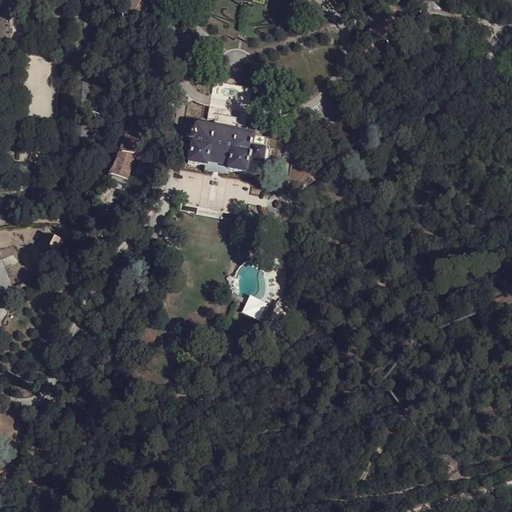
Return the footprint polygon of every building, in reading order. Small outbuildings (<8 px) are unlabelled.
[(145,0),(128,0),(131,11),(147,9),(145,0)] [(391,17),(369,30),(379,45),(400,32),(391,17)] [(142,130),(125,124),(117,151),(133,156),(142,130)] [(264,150),(265,140),(225,132),(193,126),(192,132),(191,131),(190,131),(188,131),(187,131),(186,131),(185,132),(185,133),(185,134),(184,136),(185,137),(185,138),(186,139),(187,140),(188,140),(189,140),(190,140),(186,164),(206,168),(207,164),(227,168),(226,172),(247,176),(248,171),(260,173),(261,164),(262,165),(262,164),(267,165),(269,151),(264,151),(264,150)] [(128,177),(133,156),(117,151),(111,171),(128,177)] [(148,161),(141,159),(137,172),(144,175),(148,161)] [(206,168),(205,173),(225,177),(226,172),(227,168),(207,164),(206,168)] [(59,227),(47,248),(58,253),(64,242),(70,233),(59,227)] [(279,296),(270,315),(277,318),(286,299),(279,296)]
